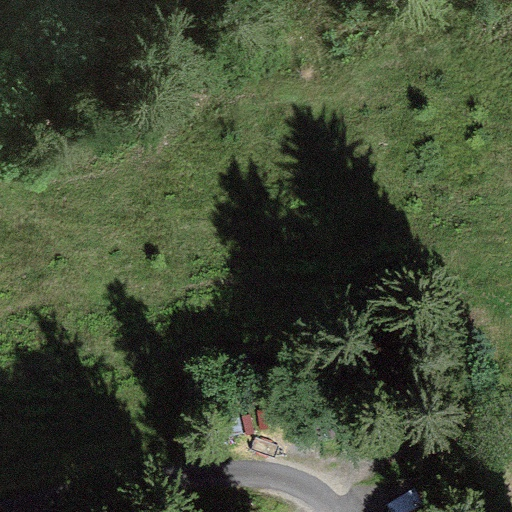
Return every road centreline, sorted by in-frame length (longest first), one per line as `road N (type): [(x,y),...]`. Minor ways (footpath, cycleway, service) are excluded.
road 1 (track): [(0,511),(236,476),(310,491),(335,511)]
road 2 (track): [(348,511),(453,460),(511,451)]
